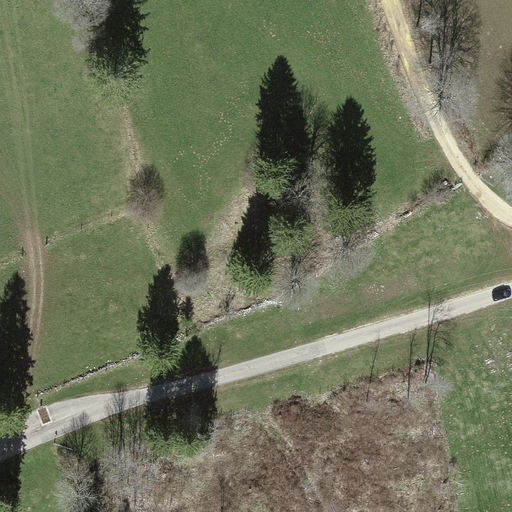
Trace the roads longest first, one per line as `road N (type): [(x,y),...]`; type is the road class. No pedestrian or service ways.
road 1 (unclassified): [(511,290),(159,391),(0,452)]
road 2 (track): [(511,216),(452,152),(389,0)]
